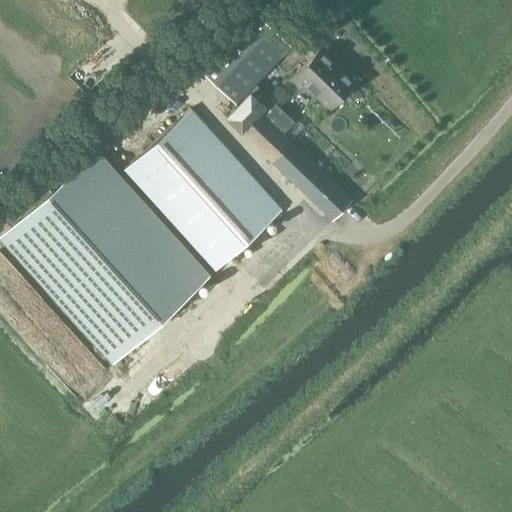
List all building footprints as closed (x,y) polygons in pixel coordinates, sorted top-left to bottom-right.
[(233,125),(332,219),(351,200),(282,134),(293,122),(253,84),(291,46),(249,6),(194,64),(236,105),(225,117),(233,125)] [(204,9),(196,17),(205,26),(213,19),(204,9)] [(353,82),(337,68),(335,70),(328,63),(330,61),(318,49),(288,80),(297,88),(302,84),(328,108),(353,82)] [(281,209),(191,109),(124,170),(214,270),(281,209)] [(93,151),(0,235),(114,361),(207,277),(93,151)]
